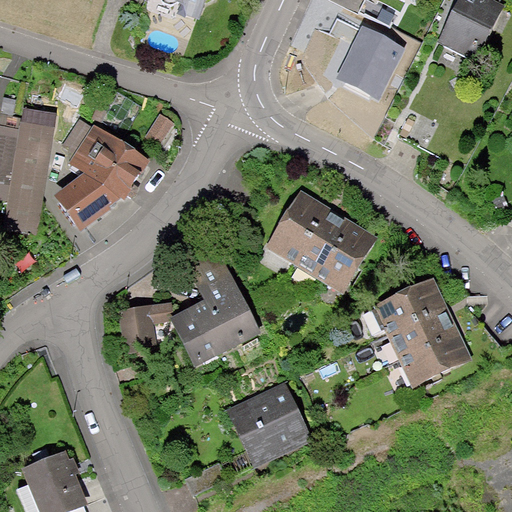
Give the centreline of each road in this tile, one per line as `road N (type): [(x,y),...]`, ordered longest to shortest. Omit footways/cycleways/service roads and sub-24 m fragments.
road 1 (tertiary): [(261,103),(279,124),(430,204),(511,281)]
road 2 (residential): [(261,103),(143,242),(64,296)]
road 3 (residential): [(261,103),(0,33)]
road 4 (residential): [(64,296),(141,511)]
